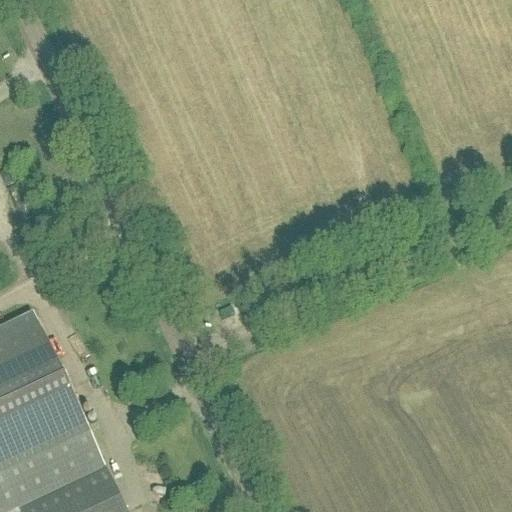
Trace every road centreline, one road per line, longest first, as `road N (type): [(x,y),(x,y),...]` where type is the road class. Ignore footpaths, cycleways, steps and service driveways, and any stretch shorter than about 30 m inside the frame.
road 1 (tertiary): [(260,511),(20,0)]
road 2 (track): [(511,219),(187,356)]
road 3 (track): [(132,237),(0,303)]
